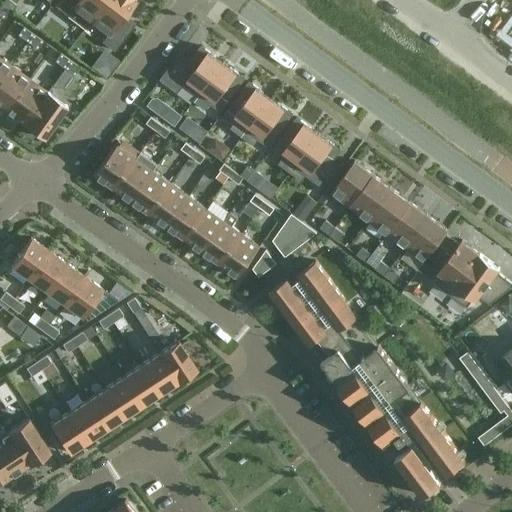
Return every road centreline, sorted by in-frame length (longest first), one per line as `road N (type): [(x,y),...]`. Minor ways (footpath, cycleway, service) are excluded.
road 1 (residential): [(511,209),(234,0)]
road 2 (residential): [(259,373),(250,343),(217,313),(37,184)]
road 3 (residential): [(37,184),(121,92),(187,0)]
road 4 (residential): [(367,511),(259,373)]
road 5 (residential): [(259,373),(148,445)]
